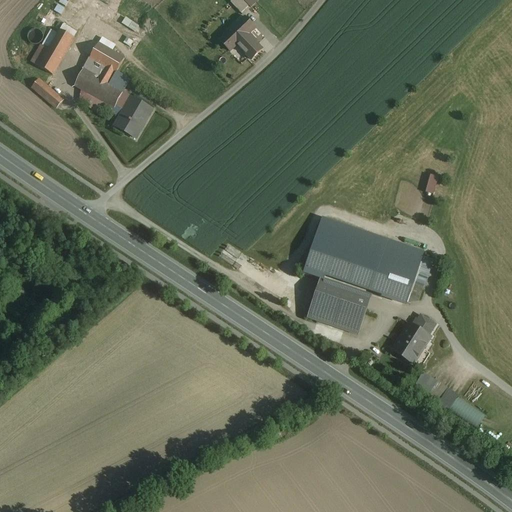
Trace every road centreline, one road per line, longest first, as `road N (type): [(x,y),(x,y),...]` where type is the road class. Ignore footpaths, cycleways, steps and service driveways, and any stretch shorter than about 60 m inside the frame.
road 1 (primary): [(84,214),(511,502)]
road 2 (unclassified): [(84,214),(254,72),(321,0)]
road 3 (track): [(101,511),(323,391),(332,378)]
